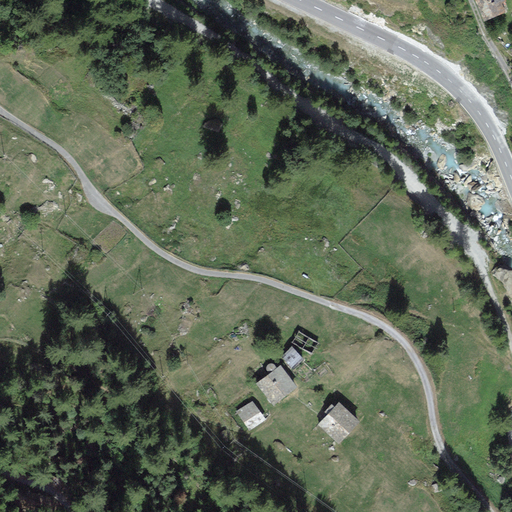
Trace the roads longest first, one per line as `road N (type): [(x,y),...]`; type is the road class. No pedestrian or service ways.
road 1 (track): [(489,511),(438,445),(418,364),(390,330),(254,279),(175,262),(96,197),(69,158),(0,110)]
road 2 (track): [(511,348),(480,267),(400,168),(177,16),(140,0)]
road 3 (tertiary): [(298,0),(433,67),(470,101),(511,182)]
